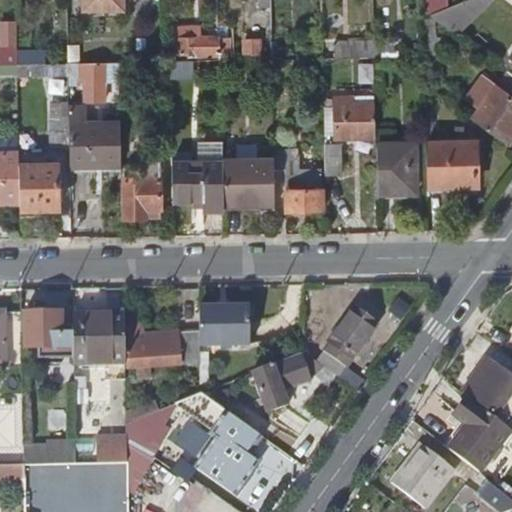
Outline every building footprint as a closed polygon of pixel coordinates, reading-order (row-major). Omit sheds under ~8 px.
[(80,0),(81,13),(122,12),(121,0),(80,0)] [(257,0),(257,12),(270,12),(269,0),(257,0)] [(269,0),(270,12),(270,16),(284,17),(283,0),(269,0)] [(249,40),(270,39),(270,16),(270,12),(257,12),(248,12),(249,40)] [(423,19),(424,59),(433,59),(434,19),(430,16),(423,19)] [(171,32),(172,42),(193,42),(194,32),(171,32)] [(193,42),(172,42),(173,57),(176,56),(176,58),(226,58),(226,44),(216,44),(215,40),(193,42)] [(373,43),(373,59),(399,59),(399,42),(373,41),(373,43)] [(359,44),(360,60),(373,59),(373,43),(359,44)] [(245,59),(271,58),(271,44),(245,44),(245,59)] [(321,44),(321,60),(334,60),(334,44),(321,44)] [(231,45),(231,59),(240,59),(240,45),(231,45)] [(0,66),(15,67),(15,48),(0,48),(0,66)] [(66,49),(66,65),(78,65),(77,49),(66,49)] [(189,63),(168,63),(169,79),(189,79),(189,63)] [(117,74),(117,64),(78,65),(77,82),(80,82),(81,102),(102,103),(102,83),(117,82),(117,74)] [(139,64),(117,64),(117,74),(138,74),(139,64)] [(66,65),(15,67),(16,77),(66,77),(66,65)] [(478,111),(471,121),(507,146),(511,138),(511,75),(507,72),(496,87),(481,77),(464,101),(478,111)] [(335,139),(374,139),(374,103),(334,102),(334,107),(326,107),(326,135),(335,135),(335,139)] [(32,110),(34,150),(46,150),(45,109),(32,110)] [(67,150),(67,125),(67,118),(50,118),(49,151),(67,150)] [(68,167),(118,166),(118,124),(67,125),(67,150),(68,167)] [(272,134),(272,156),(285,156),(285,213),(320,211),(319,148),(297,147),(296,133),(272,134)] [(377,145),(378,195),(416,195),(415,144),(377,145)] [(425,145),(426,189),(476,186),(475,145),(425,145)] [(325,148),(325,172),(337,172),(336,148),(325,148)] [(18,205),(17,166),(17,154),(0,154),(0,199),(7,199),(7,206),(18,205)] [(122,180),(123,220),(140,220),(141,217),(156,217),(155,155),(141,154),(142,179),(122,180)] [(272,160),(221,161),(221,163),(221,205),(272,205),(272,160)] [(222,210),(221,205),(221,163),(170,165),(170,202),(200,202),(200,211),(222,210)] [(18,205),(18,210),(56,209),(56,166),(17,166),(18,205)] [(285,311),(302,310),(302,285),(285,286),(285,311)] [(330,374),(342,382),(392,313),(368,295),(325,355),(322,353),(315,362),(330,374)] [(249,307),(199,307),(199,332),(199,348),(251,347),(249,307)] [(25,316),(24,348),(37,348),(38,360),(73,360),(72,327),(62,327),(62,314),(47,314),(46,310),(34,310),(34,315),(25,316)] [(73,360),(73,366),(125,365),(124,329),(124,316),(72,317),(72,327),(73,360)] [(124,329),(125,365),(125,372),(200,365),(199,348),(199,332),(144,337),(143,328),(124,329)] [(455,391),(468,399),(498,421),(511,401),(511,378),(478,356),(455,391)] [(330,374),(315,362),(308,357),(275,371),(273,366),(251,375),(269,417),(290,409),(285,395),(330,374)] [(262,440),(200,396),(180,405),(220,436),(196,469),(234,497),(257,465),(249,459),(262,440)] [(444,448),(479,475),(511,430),(498,421),(468,399),(453,421),(460,424),(444,448)] [(136,417),(139,422),(159,413),(157,408),(136,417)] [(96,439),(96,464),(128,464),(127,437),(96,439)] [(389,486),(425,511),(453,472),(419,446),(389,486)] [(51,456),(51,465),(76,464),(76,456),(51,456)] [(0,465),(0,476),(23,476),(23,465),(0,465)] [(499,511),(510,511),(511,511),(511,500),(490,484),(480,497),(499,511)]
